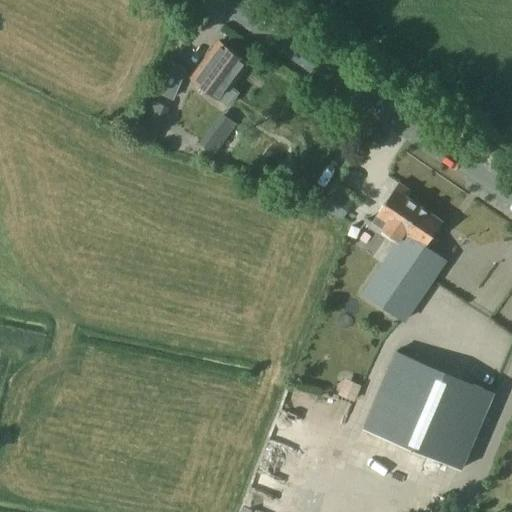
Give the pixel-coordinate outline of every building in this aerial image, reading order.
[(220,41),(192,79),(220,100),(248,62),(220,41)] [(189,67),(170,60),(156,91),(174,99),(189,67)] [(149,102),(135,137),(150,143),(164,108),(149,102)] [(216,153),(237,124),(226,115),(205,144),(216,153)] [(382,262),(363,291),(405,320),(445,258),(431,248),(438,239),(433,235),(443,221),(406,196),(411,190),(399,182),(378,212),(372,221),(398,239),(382,262)] [(320,206),(340,220),(351,203),(331,188),(320,206)] [(362,228),(354,224),(350,234),(358,238),(362,228)] [(462,468),(494,391),(397,350),(365,427),(462,468)] [(331,393),(349,399),(355,382),(337,376),(331,393)] [(313,426),(328,438),(336,428),(322,415),(313,426)]
